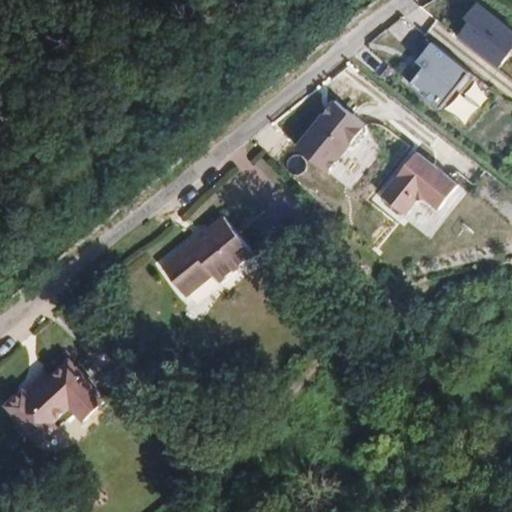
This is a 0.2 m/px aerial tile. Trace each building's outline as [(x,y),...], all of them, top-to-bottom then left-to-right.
[(511,25),(486,5),(460,37),(501,66),(511,52),(511,25)] [(431,36),(399,73),(447,110),(474,74),(431,36)] [(368,124),(334,99),(298,147),(332,175),(368,124)] [(418,150),(385,192),(409,212),(424,195),(441,209),(462,185),(418,150)] [(245,252),(215,216),(153,267),(177,296),(204,273),(211,281),(245,252)] [(61,359),(42,375),(38,371),(24,384),(28,388),(20,395),(14,389),(0,401),(0,404),(29,435),(43,421),(39,417),(60,400),(73,415),(95,395),(61,359)]
